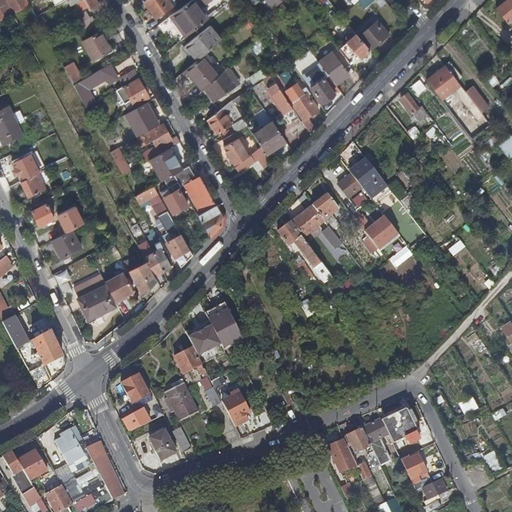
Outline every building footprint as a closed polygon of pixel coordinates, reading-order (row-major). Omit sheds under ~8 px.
[(0,0),(0,20),(12,13),(4,0),(0,0)] [(4,0),(12,13),(28,4),(25,0),(4,0)] [(98,6),(94,0),(66,0),(68,4),(76,0),(82,0),(89,11),(98,6)] [(166,0),(144,0),(142,1),(154,19),(171,7),(166,0)] [(192,0),(190,0),(166,18),(181,40),(206,20),(197,8),(192,0)] [(283,0),(262,0),(271,11),(283,0)] [(511,19),(511,0),(506,0),(496,9),(508,23),(511,19)] [(76,23),(88,17),(84,11),(73,17),(76,23)] [(94,26),(89,16),(88,17),(76,23),(81,33),(94,26)] [(357,36),(368,49),(385,36),(379,28),(380,26),(376,21),(357,36)] [(192,52),(199,58),(201,56),(220,40),(208,26),(184,45),(191,53),(192,52)] [(109,51),(97,30),(80,40),(91,61),(109,51)] [(366,51),(368,49),(357,36),(352,30),(345,36),(346,40),(344,42),(358,58),(361,55),(362,57),(368,53),(366,51)] [(257,40),(250,47),(257,55),(264,47),(257,40)] [(319,64),(331,80),(334,84),(347,75),(330,52),(317,62),(319,64)] [(199,58),(184,71),(202,90),(202,89),(218,74),(201,56),(199,58)] [(72,84),(81,79),(70,59),(64,62),(62,60),(60,61),(72,84)] [(331,80),(319,64),(302,75),(310,86),(322,78),(326,84),(331,80)] [(459,85),(445,66),(426,80),(441,99),(459,85)] [(233,75),(226,67),(218,74),(202,89),(214,102),(234,84),(229,79),(233,75)] [(114,91),(137,78),(132,71),(114,81),(112,77),(106,81),(113,92),(114,91)] [(270,77),(279,89),(284,86),(276,73),(270,77)] [(281,109),(289,104),(281,92),(279,89),(270,77),(269,75),(262,80),(281,109)] [(148,97),(137,78),(114,91),(121,104),(128,100),(132,106),(148,97)] [(333,95),(339,91),(334,84),(331,80),(326,84),(322,78),(310,86),(309,88),(319,103),(332,94),(333,95)] [(94,102),(81,79),(72,84),(85,107),(94,102)] [(417,96),(427,89),(419,79),(409,86),(417,96)] [(295,83),(281,92),(289,104),(291,103),(302,95),(299,90),(295,83)] [(459,85),(441,99),(464,129),(482,115),(459,85)] [(300,121),(308,133),(313,127),(307,117),(317,110),(309,98),(310,97),(309,94),(304,86),(299,90),(302,95),(291,103),(302,119),(300,121)] [(419,107),(407,92),(401,97),(412,112),(419,107)] [(240,94),(230,101),(234,107),(244,100),(240,94)] [(149,130),(152,129),(151,128),(156,125),(144,104),(124,115),(136,137),(149,130)] [(0,110),(0,128),(19,119),(16,112),(11,114),(7,107),(0,110)] [(220,109),(206,120),(216,135),(230,125),(220,109)] [(265,156),(285,143),(270,121),(255,130),(246,116),(241,119),(246,125),(252,135),(260,147),(265,156)] [(19,119),(0,128),(0,141),(2,145),(22,136),(18,129),(23,126),(19,119)] [(232,127),(234,132),(235,132),(238,129),(246,125),(241,119),(232,124),(232,127)] [(168,148),(179,142),(176,137),(170,139),(161,124),(152,129),(149,130),(139,136),(144,144),(152,140),(155,145),(141,154),(145,161),(149,159),(168,148)] [(406,131),(412,140),(421,134),(414,125),(406,131)] [(426,132),(438,149),(447,144),(435,126),(426,132)] [(234,132),(220,140),(224,146),(221,147),(232,166),(246,157),(236,139),(238,138),(235,132),(234,132)] [(511,134),(498,143),(511,163),(511,134)] [(260,163),(267,159),(265,156),(260,147),(253,152),(257,158),(260,163)] [(161,181),(172,175),(180,170),(168,148),(149,159),(161,181)] [(113,150),(109,152),(117,167),(125,163),(118,151),(114,152),(113,150)] [(253,161),(257,158),(253,152),(249,155),(253,161)] [(10,163),(20,181),(38,172),(39,172),(29,154),(10,163)] [(249,155),(233,168),(238,173),(253,161),(249,155)] [(366,159),(349,172),(351,174),(362,188),(364,191),(381,177),(366,159)] [(117,167),(121,174),(128,170),(125,163),(117,167)] [(183,184),(190,180),(184,168),(180,170),(172,175),(179,186),(183,184)] [(38,172),(20,181),(28,197),(46,189),(38,172)] [(362,188),(351,174),(338,184),(349,198),(362,188)] [(197,217),(208,238),(221,224),(222,218),(198,176),(190,180),(183,184),(185,189),(184,190),(198,215),(197,217)] [(133,197),(137,204),(156,193),(152,188),(152,186),(133,197)] [(185,205),(176,189),(162,197),(171,213),(185,205)] [(327,194),(313,205),(324,220),(338,208),(327,194)] [(44,200),(29,208),(38,226),(53,219),(44,200)] [(313,205),(292,222),(303,237),(324,220),(313,205)] [(159,231),(180,268),(191,256),(163,206),(157,209),(163,220),(167,227),(159,231)] [(73,207),(56,215),(65,233),(70,230),(82,224),(73,207)] [(361,215),(355,219),(365,232),(370,227),(361,215)] [(155,224),(159,231),(167,227),(163,220),(155,224)] [(387,220),(368,235),(378,249),(398,234),(387,220)] [(292,222),(291,221),(277,231),(289,246),(294,242),(317,272),(324,267),(303,237),(292,222)] [(331,239),(336,235),(329,226),(324,230),(331,239)] [(65,233),(50,241),(60,258),(80,247),(70,230),(65,233)] [(152,253),(162,271),(170,266),(160,248),(152,253)] [(144,258),(146,262),(153,275),(162,271),(152,253),(144,258)] [(13,316),(15,315),(12,307),(8,310),(0,295),(0,276),(12,267),(8,263),(9,262),(5,257),(0,260),(0,319),(2,322),(13,316)] [(300,257),(294,261),(307,281),(313,276),(300,257)] [(128,272),(140,295),(155,279),(153,275),(146,262),(128,272)] [(54,274),(63,297),(73,293),(67,280),(70,278),(66,269),(54,274)] [(104,282),(116,304),(123,300),(122,298),(133,292),(123,273),(104,282)] [(468,295),(455,276),(444,283),(458,302),(468,295)] [(115,307),(104,285),(77,299),(86,318),(88,317),(91,323),(102,317),(101,314),(115,307)] [(306,317),(315,313),(308,298),(299,302),(306,317)] [(228,308),(208,318),(214,330),(223,347),(242,337),(228,308)] [(20,346),(27,342),(13,316),(2,322),(16,348),(20,346)] [(26,329),(30,337),(49,327),(44,319),(26,329)] [(511,322),(502,328),(511,342),(511,322)] [(61,355),(49,330),(31,340),(43,365),(61,355)] [(193,347),(206,372),(230,360),(223,347),(214,330),(191,342),(193,347)] [(477,354),(486,348),(475,332),(466,338),(477,354)] [(206,372),(193,347),(175,356),(183,373),(197,367),(201,374),(206,372)] [(150,395),(140,375),(123,384),(133,404),(150,395)] [(211,381),(215,389),(226,384),(222,375),(211,381)] [(184,382),(182,378),(173,383),(175,387),(184,382)] [(184,382),(175,387),(166,392),(180,421),(199,411),(184,382)] [(213,387),(205,390),(211,406),(219,403),(213,387)] [(239,392),(221,402),(233,425),(252,416),(239,392)] [(473,396),(458,403),(465,415),(479,408),(473,396)] [(409,405),(382,418),(393,443),(404,437),(408,444),(421,437),(414,423),(417,421),(409,405)] [(495,420),(507,415),(504,408),(492,413),(495,420)] [(150,421),(144,409),(137,412),(143,424),(150,421)] [(380,419),(362,428),(373,452),(380,465),(391,460),(381,439),(387,435),(380,419)] [(369,447),(361,429),(348,436),(356,453),(369,447)] [(66,435),(62,437),(56,441),(68,463),(75,460),(77,464),(86,459),(70,430),(65,433),(66,435)] [(161,459),(175,451),(164,430),(150,437),(161,459)] [(339,483),(360,473),(356,466),(345,440),(323,450),(339,483)] [(98,441),(86,447),(115,501),(128,496),(98,441)] [(34,450),(16,459),(29,481),(47,470),(34,450)] [(16,459),(11,451),(1,456),(16,479),(13,481),(19,490),(31,483),(29,481),(16,459)] [(380,465),(373,452),(367,455),(372,467),(375,466),(379,475),(383,473),(380,465)] [(493,452),(484,455),(491,471),(500,467),(493,452)] [(400,459),(416,491),(428,485),(432,483),(429,477),(427,478),(420,481),(418,476),(425,473),(426,472),(417,454),(409,459),(407,456),(400,459)] [(360,473),(365,484),(374,480),(366,461),(356,466),(360,473)] [(420,481),(427,478),(425,473),(418,476),(420,481)] [(445,488),(441,479),(432,483),(428,485),(432,495),(437,492),(445,488)] [(348,502),(356,498),(350,484),(341,488),(348,502)] [(72,505),(61,486),(45,495),(54,511),(59,511),(60,511),(68,511),(66,508),(72,505)] [(34,489),(17,499),(24,510),(31,505),(35,511),(45,506),(34,489)] [(440,498),(437,492),(432,495),(425,498),(428,504),(437,499),(440,498)] [(401,511),(394,498),(376,507),(378,511),(401,511)] [(431,511),(441,507),(437,499),(428,504),(424,506),(427,511),(431,511)]
